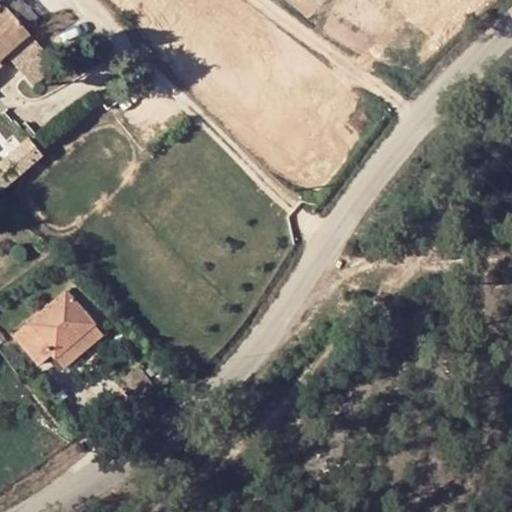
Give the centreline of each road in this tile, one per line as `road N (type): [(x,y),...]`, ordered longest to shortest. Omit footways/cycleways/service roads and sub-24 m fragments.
road 1 (unclassified): [(43,511),(220,368),(399,125),(511,8)]
road 2 (unknown): [(316,237),(170,73),(132,45)]
